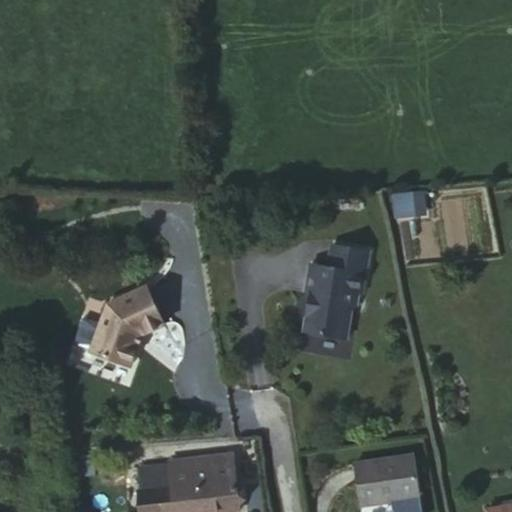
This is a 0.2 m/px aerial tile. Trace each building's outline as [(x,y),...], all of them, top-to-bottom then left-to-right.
[(447,202),(452,229),(467,226),(470,241),(495,236),(487,194),(447,202)] [(424,199),(397,199),(397,218),(424,218),(424,199)] [(362,299),(369,276),(376,255),(340,244),(334,266),(298,256),(291,279),(307,284),(303,299),(294,302),(285,330),(294,347),(334,357),(346,313),(353,316),(358,298),(362,299)] [(90,357),(131,372),(143,338),(164,328),(149,288),(107,306),(90,357)] [(424,511),(412,457),(354,471),(362,508),(397,501),(398,507),(399,511),(424,511)] [(213,511),(241,509),(239,484),(237,458),(146,468),(148,493),(139,493),(141,511),(213,511)]
